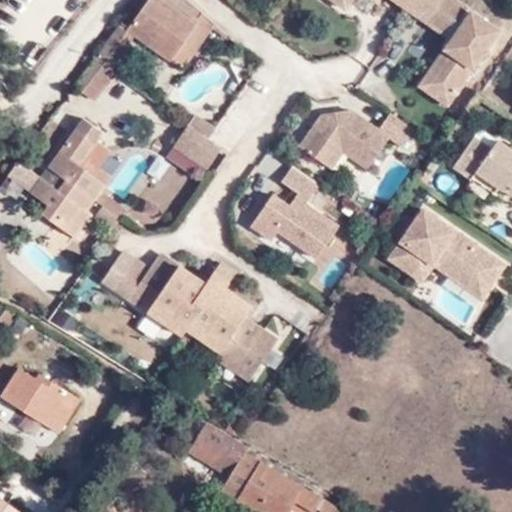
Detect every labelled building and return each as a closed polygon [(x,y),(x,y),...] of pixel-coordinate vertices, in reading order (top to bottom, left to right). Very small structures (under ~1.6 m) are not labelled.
[(146,0),(125,27),(132,32),(168,61),(203,17),(182,0),(146,0)] [(330,0),(343,10),(350,0),(330,0)] [(396,0),(411,10),(417,0),(396,0)] [(444,0),(417,0),(411,10),(429,22),(444,0)] [(472,12),(455,0),(444,0),(429,22),(453,39),(457,34),(472,12)] [(501,31),(472,12),(457,34),(463,38),(428,90),(450,105),(501,31)] [(168,61),(181,70),(214,27),(203,17),(168,61)] [(120,23),(111,34),(123,45),(132,32),(125,27),(120,23)] [(111,34),(92,59),(104,68),(123,45),(111,34)] [(92,59),(71,87),(88,101),(94,94),(111,73),(104,68),(92,59)] [(111,73),(94,94),(114,110),(132,89),(111,73)] [(416,128),(392,111),(378,130),(350,112),(322,118),(302,148),(322,164),(333,147),(345,154),(370,170),(391,141),(403,149),(416,128)] [(187,127),(189,128),(208,141),(214,131),(194,115),(187,127)] [(94,202),(120,221),(128,211),(101,190),(105,185),(77,165),(95,141),(100,133),(82,120),(48,169),(61,178),(53,188),(18,162),(8,175),(35,197),(43,202),(36,212),(49,221),(54,212),(75,229),(94,202)] [(209,173),(223,152),(208,141),(189,128),(176,149),(209,173)] [(77,165),(105,185),(110,178),(96,166),(106,151),(95,141),(77,165)] [(481,177),(504,192),(509,195),(511,189),(511,152),(500,144),(494,154),(479,144),(459,173),(476,183),(481,177)] [(333,147),(322,164),(333,171),(345,154),(333,147)] [(127,199),(157,166),(141,151),(111,185),(127,199)] [(323,189),(297,171),(286,188),(304,199),(313,205),(323,189)] [(499,198),(504,192),(481,177),(476,183),(499,198)] [(28,206),(36,212),(43,202),(35,197),(28,206)] [(313,205),(304,199),(293,214),(301,220),(310,209),(313,205)] [(342,232),(310,209),(301,220),(293,214),(277,202),(255,233),(275,247),(282,238),(321,264),(342,232)] [(70,236),(75,229),(54,212),(49,221),(66,234),(70,236)] [(464,274),(492,296),(509,270),(429,216),(395,266),(426,287),(440,272),(456,285),(464,274)] [(55,249),(66,234),(49,221),(38,237),(55,249)] [(227,289),(214,279),(208,287),(163,254),(151,271),(136,261),(115,291),(151,317),(154,313),(175,327),(181,322),(189,327),(194,321),(206,330),(202,335),(224,351),(219,360),(251,381),(278,344),(246,319),(252,310),(226,291),(227,289)] [(219,270),(214,279),(227,289),(233,281),(219,270)] [(485,305),(492,296),(464,274),(456,285),(485,305)] [(0,327),(3,330),(13,316),(1,307),(0,309),(0,327)] [(14,339),(23,326),(14,318),(4,330),(14,339)] [(482,338),(476,346),(484,351),(490,343),(482,338)] [(36,391),(27,384),(12,373),(0,390),(0,402),(48,434),(70,401),(42,382),(36,391)] [(34,376),(27,384),(36,391),(42,382),(34,376)] [(321,511),(345,511),(346,511),(246,451),(249,447),(207,421),(188,451),(228,476),(222,484),(221,487),(237,497),(261,511),(289,511),(291,509),(295,511),(314,511),(316,509),(321,511)] [(125,511),(127,511),(109,499),(100,511),(125,511)]
